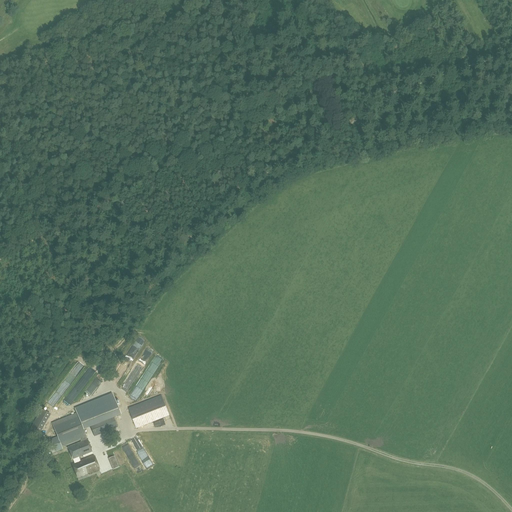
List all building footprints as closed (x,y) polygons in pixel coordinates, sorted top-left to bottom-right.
[(148,349),(144,357),(151,361),(155,353),(148,349)] [(75,409),(77,414),(83,428),(90,426),(113,416),(116,415),(108,395),(75,409)] [(162,398),(130,411),(137,430),(170,417),(162,398)] [(38,436),(39,435),(50,414),(41,409),(25,437),(30,440),(34,433),(38,436)] [(77,414),(52,424),(58,437),(42,443),(47,455),(63,449),(62,447),(86,436),(77,414)] [(117,427),(113,416),(90,426),(95,437),(117,427)] [(79,457),(93,452),(87,440),(68,448),(74,463),(72,464),(77,478),(99,469),(94,456),(81,461),(79,457)] [(141,441),(136,443),(147,467),(152,464),(141,441)] [(137,471),(142,468),(130,444),(125,446),(137,471)] [(119,467),(115,456),(109,459),(113,470),(119,467)]
